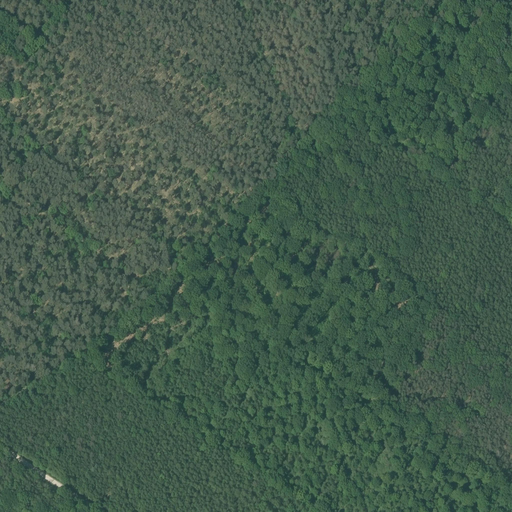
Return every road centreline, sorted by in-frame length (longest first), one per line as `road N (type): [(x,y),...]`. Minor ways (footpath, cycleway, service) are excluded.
road 1 (track): [(467,0),(156,295)]
road 2 (track): [(314,0),(339,122)]
road 3 (track): [(100,511),(0,445)]
